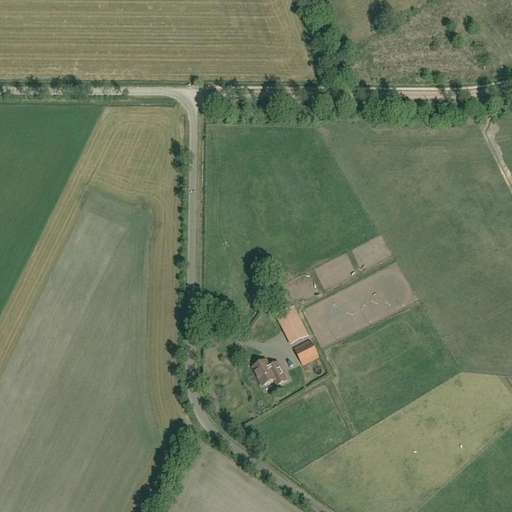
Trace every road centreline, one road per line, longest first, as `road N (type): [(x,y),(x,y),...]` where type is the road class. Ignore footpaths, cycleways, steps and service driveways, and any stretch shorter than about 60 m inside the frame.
road 1 (unclassified): [(328,511),(215,432),(194,400),(193,102),(164,92),(0,92)]
road 2 (track): [(511,85),(467,94),(188,96)]
